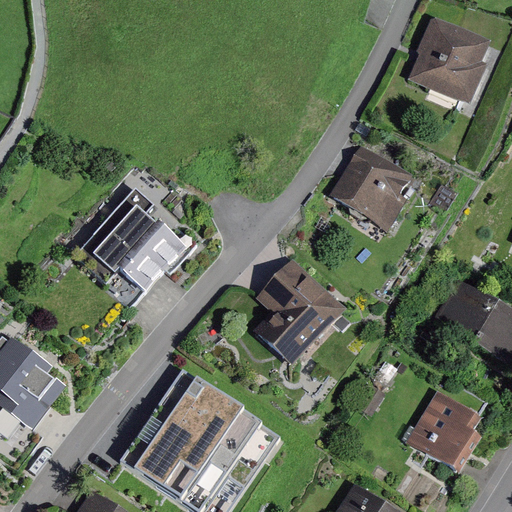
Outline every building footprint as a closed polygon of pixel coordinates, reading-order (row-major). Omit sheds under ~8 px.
[(490,59),(427,33),(402,94),(465,121),(490,59)] [(410,197),(355,163),(323,215),(378,249),(410,197)] [(188,261),(127,206),(65,275),(127,330),(188,261)] [(264,329),(246,348),(283,384),(337,330),(336,329),(286,277),(248,313),(264,329)] [(511,365),(511,332),(453,298),(428,340),(501,383),(511,365)] [(58,401),(3,354),(0,357),(0,428),(21,446),(58,401)] [(224,431),(172,395),(137,444),(161,461),(196,475),(224,431)] [(483,437),(431,407),(401,459),(452,489),(483,437)] [(363,511),(345,501),(338,511),(363,511)]
